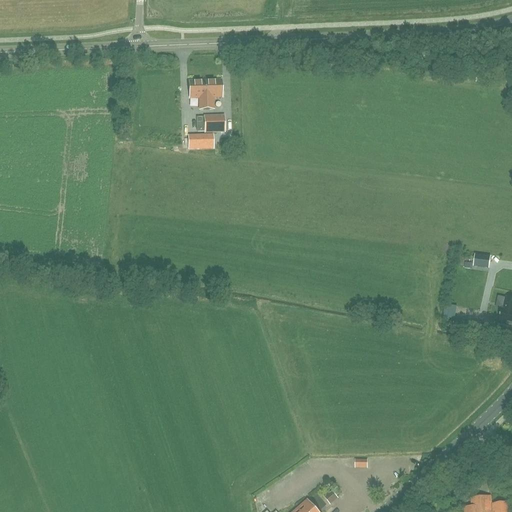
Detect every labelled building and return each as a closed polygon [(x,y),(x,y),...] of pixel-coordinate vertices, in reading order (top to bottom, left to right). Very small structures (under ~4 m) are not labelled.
[(221,97),(221,80),(190,81),(190,98),(199,98),(200,109),(213,109),(213,98),(221,97)] [(197,118),(196,118),(197,132),(204,132),(204,134),(225,133),(224,116),(204,117),(204,118),(197,118)] [(198,136),(198,150),(214,150),(214,136),(198,136)] [(489,270),(492,257),(476,254),(473,267),(489,270)] [(501,310),(498,324),(511,326),(511,299),(505,298),(503,310),(501,310)] [(454,319),(452,332),(481,337),(484,325),(454,319)] [(464,511),(509,511),(509,503),(492,504),(491,496),(471,499),(472,507),(464,508),(464,511)] [(317,511),(307,501),(294,511),(276,511),(268,511),(266,511),(317,511)]
